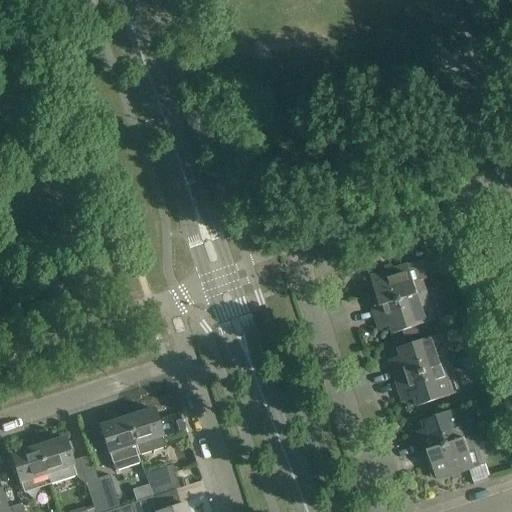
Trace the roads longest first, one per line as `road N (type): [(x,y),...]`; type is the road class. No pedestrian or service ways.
road 1 (tertiary): [(305,511),(121,0)]
road 2 (residential): [(379,511),(296,259),(506,182)]
road 3 (residential): [(0,421),(189,358)]
road 4 (residential): [(238,511),(189,358)]
